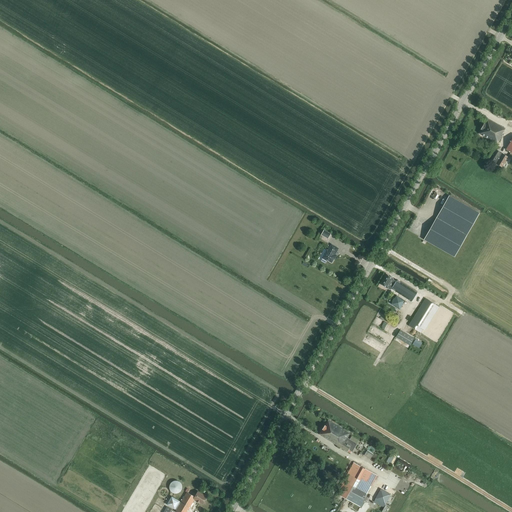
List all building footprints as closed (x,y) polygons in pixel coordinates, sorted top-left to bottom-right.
[(497,144),(506,129),(487,118),(478,134),(497,144)] [(502,168),(508,157),(498,151),(492,161),(502,168)] [(464,240),(480,213),(449,195),(424,240),(454,257),(464,240)] [(321,234),(328,238),(331,234),(324,230),(321,234)] [(327,260),(331,262),(334,258),(334,259),(336,255),(335,254),(338,248),(332,245),(328,251),(327,250),(322,258),(327,260)] [(393,279),(388,275),(382,285),(387,288),(388,288),(391,289),(391,288),(396,281),(393,279)] [(396,281),(391,288),(412,301),(417,293),(397,280),(396,281)] [(400,310),(405,300),(396,295),(391,304),(400,310)] [(423,329),(425,330),(439,307),(425,298),(411,321),(409,325),(421,333),(423,329)] [(400,330),(396,337),(410,345),(414,338),(400,330)] [(328,420),(319,435),(347,452),(349,449),(352,452),(357,444),(353,441),(347,437),(350,433),(328,420)] [(374,461),(377,456),(367,450),(364,455),(374,461)] [(343,482),(337,494),(361,507),(364,502),(363,501),(367,494),(377,475),(354,463),(343,482)] [(185,488),(185,487),(184,485),(184,484),(183,483),(182,483),(181,482),(180,482),(179,481),(177,482),(176,482),(174,483),(173,484),(172,485),(172,486),(172,488),(172,489),(172,490),(173,491),(173,492),(175,494),(177,494),(178,495),(179,494),(180,494),(181,494),(183,493),(183,492),(184,491),(185,489),(185,488)] [(385,505),(391,494),(381,489),(375,499),(385,504),(385,505)] [(200,503),(203,504),(207,496),(198,491),(195,496),(187,492),(175,511),(167,506),(163,511),(193,511),(194,511),(190,509),(195,500),(196,500),(196,501),(200,503)]
